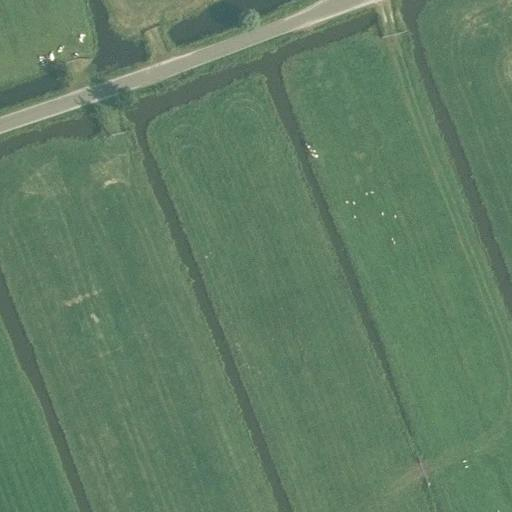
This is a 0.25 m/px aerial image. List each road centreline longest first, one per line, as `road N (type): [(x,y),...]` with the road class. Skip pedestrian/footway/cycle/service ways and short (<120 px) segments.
road 1 (track): [(255,511),(128,179),(104,91)]
road 2 (tertiary): [(0,127),(348,0)]
